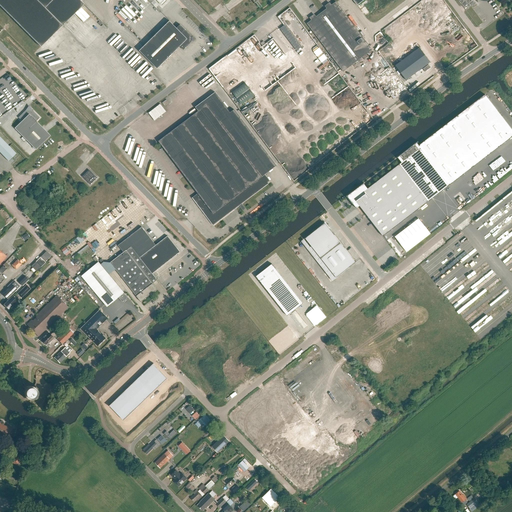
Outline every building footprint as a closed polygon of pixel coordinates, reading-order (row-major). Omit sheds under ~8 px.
[(84,4),(79,0),(0,0),(0,5),(41,47),(84,4)] [(373,50),(367,43),(368,44),(336,2),(307,24),(344,72),(368,54),(367,54),(373,50)] [(289,7),(276,16),(283,25),(285,23),(287,25),(294,20),(295,21),(298,20),(289,7)] [(177,28),(170,21),(140,51),(157,69),(180,47),(184,50),(195,39),(180,25),(177,28)] [(297,51),(302,47),(285,25),(280,29),(297,51)] [(406,80),(430,62),(419,48),(395,66),(406,80)] [(323,54),(318,57),(321,63),(326,59),(323,54)] [(231,92),(240,105),(253,95),(244,83),(231,92)] [(241,203),(270,181),(265,174),(276,166),(234,110),(230,112),(215,92),(195,107),(199,111),(187,120),(202,140),(198,143),(237,195),(234,197),(236,200),(236,199),(240,205),(242,204),(241,203)] [(364,183),(347,196),(357,209),(357,208),(359,206),(383,236),(511,136),(511,129),(485,94),(419,146),(417,143),(418,142),(418,141),(397,157),(397,158),(398,158),(402,163),(367,189),(364,184),(364,183)] [(155,121),(166,112),(160,104),(149,113),(155,121)] [(39,118),(32,111),(29,107),(18,118),(22,121),(14,128),(36,150),(50,136),(36,121),(39,118)] [(237,195),(198,143),(202,140),(187,120),(159,141),(198,193),(192,198),(213,225),(240,205),(236,199),(236,200),(234,197),(237,195)] [(0,153),(8,161),(16,154),(0,137),(0,153)] [(130,154),(134,139),(131,138),(126,153),(130,154)] [(484,169),(488,174),(506,160),(502,155),(484,169)] [(83,177),(90,184),(97,178),(89,171),(83,177)] [(114,200),(119,205),(129,196),(124,191),(114,200)] [(0,213),(6,220),(10,217),(2,209),(0,211),(0,213)] [(407,252),(430,234),(418,219),(395,237),(407,252)] [(492,234),(498,243),(511,234),(511,225),(504,230),(503,228),(509,225),(508,222),(503,225),(502,223),(482,235),(484,238),(492,234)] [(336,278),(356,262),(325,223),(305,238),(336,278)] [(124,252),(110,263),(116,269),(141,302),(150,295),(151,294),(157,290),(152,284),(157,280),(152,274),(180,252),(168,236),(156,245),(142,227),(118,245),(124,252)] [(466,237),(451,246),(455,252),(469,243),(466,237)] [(500,250),(495,253),(511,274),(511,239),(509,242),(511,245),(511,244),(511,252),(511,251),(511,249),(509,247),(501,252),(500,250)] [(65,256),(70,252),(66,246),(61,250),(65,256)] [(37,272),(46,263),(40,257),(31,266),(37,272)] [(16,270),(22,264),(17,259),(11,265),(16,270)] [(124,293),(99,262),(82,276),(107,307),(118,298),(124,293)] [(1,274),(9,266),(5,263),(3,265),(3,266),(0,268),(0,284),(2,282),(4,280),(0,275),(1,274)] [(496,303),(506,292),(490,263),(477,271),(478,271),(442,291),(445,295),(461,286),(462,288),(472,282),(472,284),(468,289),(469,291),(465,294),(461,293),(451,303),(456,311),(482,305),(484,309),(491,308),(489,314),(490,319),(486,324),(487,324),(506,313),(505,308),(508,305),(509,304),(505,303),(509,301),(496,304),(496,303)] [(303,303),(272,264),(256,276),(287,316),(291,313),(295,310),(303,303)] [(25,283),(29,280),(25,276),(20,281),(21,282),(20,284),(22,286),(25,283)] [(11,295),(17,289),(12,284),(6,290),(2,294),(6,298),(10,294),(11,295)] [(21,298),(31,289),(27,285),(17,294),(21,298)] [(122,302),(128,298),(124,293),(118,298),(122,302)] [(3,304),(8,310),(18,301),(13,295),(4,304),(3,304)] [(39,336),(68,307),(57,295),(35,316),(36,317),(32,321),(33,322),(29,326),(39,336)] [(318,305),(312,309),(321,321),(326,317),(318,305)] [(108,318),(101,311),(82,329),(88,335),(98,345),(105,339),(96,329),(108,318)] [(70,336),(73,334),(68,328),(57,339),(62,344),(70,336)] [(55,336),(59,332),(58,331),(58,330),(57,329),(51,335),(49,332),(47,333),(46,335),(41,340),(41,341),(43,343),(43,342),(46,345),(48,343),(49,343),(54,338),(56,336),(55,336)] [(69,353),(72,350),(68,346),(65,348),(64,348),(54,358),(59,363),(70,353),(69,353)] [(305,373),(309,379),(325,367),(322,363),(320,364),(318,366),(315,362),(309,366),(309,367),(307,369),(308,371),(305,373)] [(154,365),(147,372),(161,387),(168,380),(154,366),(154,365)] [(161,387),(147,372),(140,379),(154,394),(161,387)] [(154,394),(140,379),(133,386),(146,401),(154,394)] [(36,396),(35,395),(35,394),(35,393),(35,392),(35,391),(35,390),(35,389),(35,388),(36,386),(34,385),(33,386),(32,386),(31,386),(30,386),(29,386),(28,386),(27,386),(26,386),(24,385),(23,386),(24,388),(24,389),(24,390),(24,391),(24,392),(24,393),(24,394),(24,395),(24,396),(23,397),(25,398),(25,397),(26,397),(27,397),(28,397),(29,397),(30,397),(31,397),(32,397),(33,397),(34,398),(36,396)] [(146,401),(133,386),(125,393),(139,408),(146,401)] [(139,408),(125,393),(118,400),(132,414),(139,408)] [(316,411),(335,398),(334,395),(314,408),(316,411)] [(132,414),(118,400),(111,407),(125,421),(132,414)] [(185,409),(190,414),(193,410),(189,405),(185,409)] [(320,417),(330,410),(328,407),(318,415),(320,417)] [(205,426),(208,423),(203,417),(199,420),(203,424),(205,426)] [(12,439),(13,435),(12,435),(14,429),(3,425),(4,423),(3,422),(1,421),(0,421),(0,436),(10,440),(10,439),(12,439)] [(170,439),(177,432),(174,430),(170,434),(167,431),(164,434),(170,439)] [(162,435),(157,439),(162,444),(166,440),(162,435)] [(218,453),(229,441),(224,435),(212,447),(218,453)] [(158,445),(160,443),(156,439),(150,445),(149,444),(143,450),(144,451),(147,454),(153,448),(157,444),(158,445)] [(182,442),(178,446),(186,455),(190,451),(182,442)] [(163,465),(173,456),(168,450),(165,454),(164,454),(159,459),(160,460),(156,464),(160,467),(163,465)] [(23,461),(24,457),(15,454),(14,458),(12,457),(10,462),(18,465),(19,464),(22,465),(23,462),(23,461)] [(242,461),(238,465),(245,472),(249,468),(242,461)] [(186,478),(181,473),(180,474),(176,470),(170,475),(175,479),(173,481),(178,486),(186,478)] [(212,480),(206,486),(203,484),(199,488),(201,490),(199,492),(197,490),(194,493),(195,494),(191,498),(195,502),(198,499),(199,500),(205,494),(209,490),(215,484),(212,480)] [(257,483),(254,480),(249,485),(252,488),(257,483)] [(230,490),(233,493),(239,488),(236,484),(235,486),(232,489),(232,488),(230,490)] [(269,488),(260,498),(270,506),(278,497),(269,488)] [(465,500),(466,499),(460,491),(455,494),(453,496),(455,499),(458,497),(462,503),(464,505),(467,503),(465,500)] [(202,502),(198,506),(202,510),(205,507),(207,508),(214,501),(220,508),(227,501),(223,497),(218,502),(210,494),(209,493),(201,501),(202,502)] [(472,511),(475,511),(482,507),(474,498),(466,505),(472,511)] [(239,507),(243,511),(250,504),(245,500),(239,507)] [(227,511),(226,510),(230,506),(226,502),(222,507),(225,510),(222,511),(227,511)]
